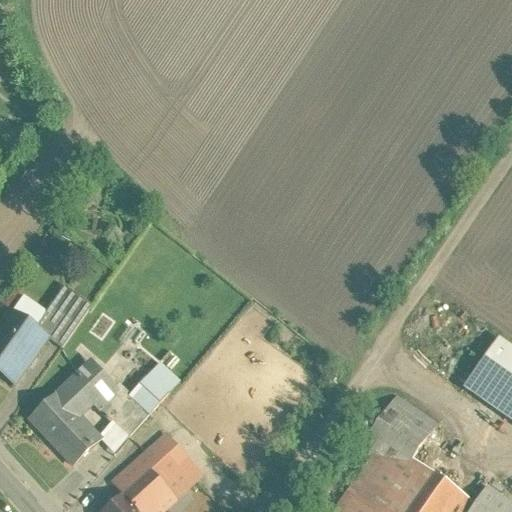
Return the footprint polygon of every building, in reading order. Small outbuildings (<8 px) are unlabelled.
[(58,349),(90,306),(66,288),(34,332),(46,341),(58,349)] [(34,332),(11,316),(0,331),(0,380),(11,389),(46,341),(34,332)] [(511,353),(497,343),(465,388),(511,420),(511,353)] [(91,363),(30,422),(76,469),(105,440),(83,417),(94,406),(99,411),(119,392),(91,363)] [(161,364),(126,399),(147,420),(183,386),(161,364)] [(119,392),(99,411),(128,440),(147,420),(126,399),(119,392)] [(511,511),(511,504),(487,487),(472,507),(412,465),(438,427),(395,396),(357,449),(370,458),(331,511),(511,511)] [(119,496),(102,511),(169,511),(204,479),(163,436),(110,486),(119,496)]
